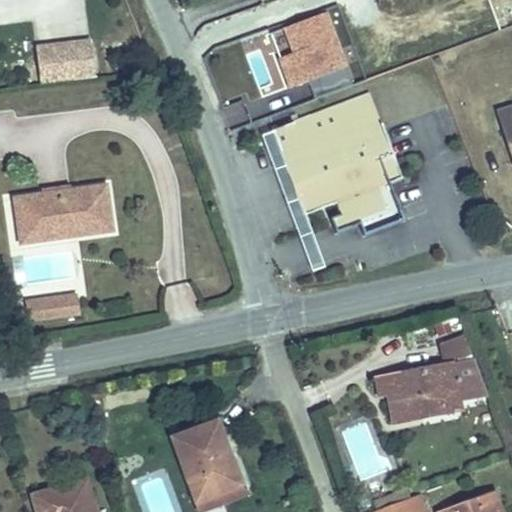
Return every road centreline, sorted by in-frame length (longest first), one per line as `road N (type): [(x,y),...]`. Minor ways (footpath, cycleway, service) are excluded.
road 1 (residential): [(265,318),(163,0)]
road 2 (tertiary): [(0,370),(265,318)]
road 3 (tertiary): [(265,318),(511,271)]
road 4 (residential): [(336,511),(265,318)]
road 5 (unknown): [(295,400),(349,368),(421,343)]
